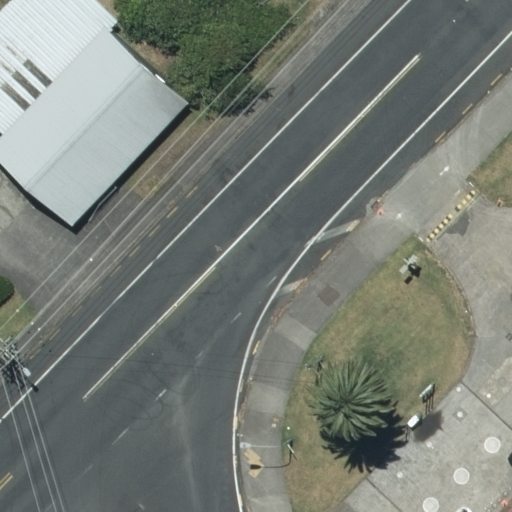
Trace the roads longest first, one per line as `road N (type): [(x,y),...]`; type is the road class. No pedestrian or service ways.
road 1 (tertiary): [(480,0),(176,316)]
road 2 (tertiary): [(176,316),(0,488)]
road 3 (residential): [(176,316),(207,511)]
